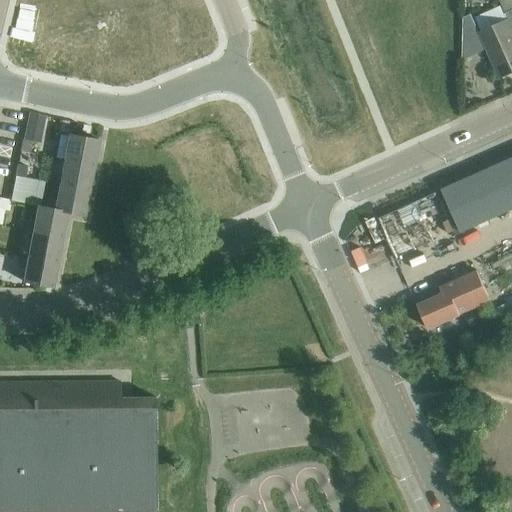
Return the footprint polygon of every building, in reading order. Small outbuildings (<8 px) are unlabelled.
[(471,14),(461,19),(460,62),(486,51),(499,79),(511,73),(511,11),(505,15),(508,21),(480,34),(471,14)] [(37,139),(41,116),(27,114),(23,136),(37,139)] [(69,135),(65,160),(94,166),(99,141),(69,135)] [(511,158),(442,190),(460,233),(511,210),(511,158)] [(65,160),(60,185),(89,191),(94,166),(65,160)] [(18,165),(16,177),(25,178),(27,167),(18,165)] [(25,178),(16,177),(11,201),(11,202),(12,202),(33,205),(38,182),(25,179),(25,178)] [(47,200),(46,208),(55,210),(67,212),(67,213),(84,216),(89,191),(60,185),(57,201),(47,200)] [(11,201),(0,198),(0,224),(2,225),(5,210),(10,211),(12,202),(11,202),(11,201)] [(23,230),(33,232),(62,237),(67,213),(67,212),(55,210),(46,208),(38,206),(35,222),(25,220),(23,230)] [(33,232),(28,256),(58,262),(62,237),(33,232)] [(58,262),(28,256),(23,282),(53,288),(58,262)] [(443,294),(418,305),(428,329),(460,315),(491,301),(477,271),(440,287),(443,294)] [(156,511),(155,397),(120,397),(120,381),(0,382),(0,511),(156,511)]
